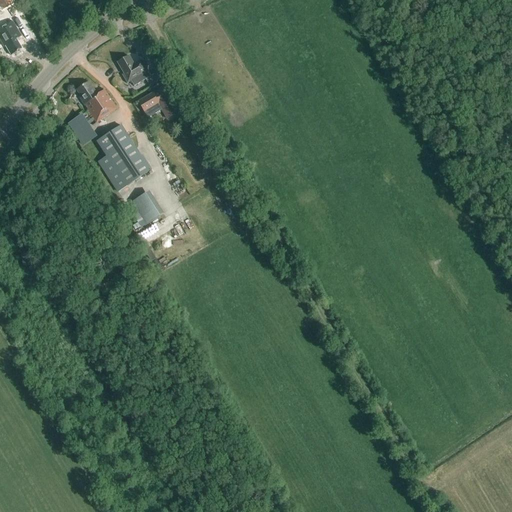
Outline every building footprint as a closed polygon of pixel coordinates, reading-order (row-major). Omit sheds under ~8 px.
[(12,21),(0,28),(0,40),(4,47),(5,46),(11,57),(22,50),(16,40),(21,37),(12,21)] [(134,65),(129,57),(117,64),(124,75),(122,76),(127,84),(131,81),(134,87),(146,80),(150,87),(162,80),(170,76),(164,66),(157,71),(158,73),(151,77),(147,72),(148,72),(141,61),(134,65)] [(97,96),(89,83),(76,91),(83,102),(82,103),(96,124),(117,110),(104,91),(97,96)] [(177,114),(169,100),(170,99),(164,88),(138,103),(148,119),(162,110),(168,120),(177,114)] [(108,158),(100,164),(119,193),(151,171),(142,156),(141,157),(121,128),(98,143),(108,158)] [(142,228),(165,214),(150,190),(132,201),(137,210),(132,213),(142,228)] [(151,263),(156,260),(146,243),(141,246),(151,263)]
